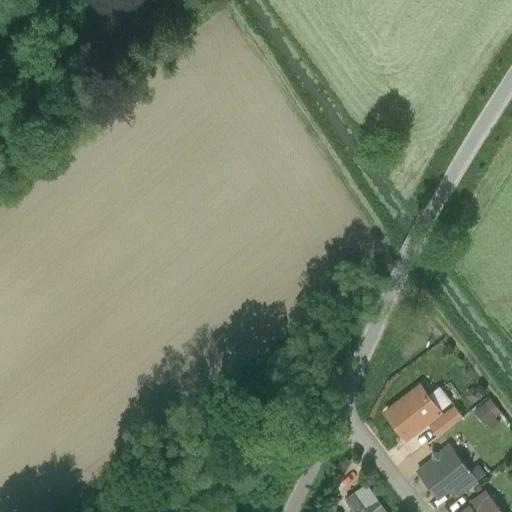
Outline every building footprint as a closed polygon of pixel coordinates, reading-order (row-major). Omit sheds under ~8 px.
[(387,413),(406,438),(438,413),(419,389),(387,413)] [(489,427),(507,416),(494,395),(476,406),(489,427)] [(432,425),(439,435),(463,417),(456,408),(432,425)] [(444,459),(455,451),(451,447),(441,455),(444,459)] [(418,472),(437,497),(454,484),(471,472),(455,451),(444,459),(441,455),(435,454),(434,460),(418,472)] [(477,481),(471,472),(454,484),(461,493),(477,481)] [(386,511),(367,486),(346,501),(353,511),(386,511)] [(464,511),(501,511),(491,499),(480,507),(477,502),(471,502),(470,507),(464,511)]
